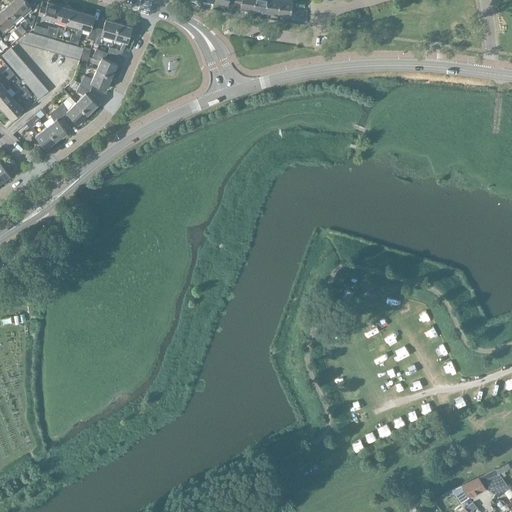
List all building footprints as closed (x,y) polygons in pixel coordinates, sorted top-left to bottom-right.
[(25,0),(12,0),(10,2),(21,14),(30,6),(25,0)] [(241,0),(240,6),(240,8),(252,10),(253,0),(241,0)] [(253,0),(252,10),(265,11),(266,0),(253,0)] [(266,0),(265,11),(277,13),(279,0),(266,0)] [(279,0),(277,13),(290,15),(292,0),(291,0),(279,0)] [(38,14),(55,19),(59,4),(48,1),(46,7),(41,6),(38,14)] [(1,7),(1,10),(12,21),(21,14),(10,2),(6,6),(3,5),(1,7)] [(55,19),(66,23),(71,8),(70,6),(67,5),(66,6),(59,4),(55,19)] [(65,26),(77,30),(83,12),(71,8),(66,23),(65,26)] [(12,21),(1,10),(0,10),(0,36),(14,24),(12,21)] [(76,34),(73,43),(78,44),(82,28),(89,30),(88,34),(91,39),(93,40),(97,29),(95,29),(98,21),(93,19),(94,15),(83,12),(77,30),(76,34)] [(101,31),(97,29),(93,40),(93,41),(101,44),(104,35),(114,38),(118,22),(106,18),(101,31)] [(131,26),(118,22),(114,38),(124,41),(119,50),(110,47),(108,52),(120,56),(122,50),(126,42),(131,26)] [(22,34),(26,31),(20,25),(17,28),(22,34)] [(19,37),(22,34),(17,28),(13,30),(19,37)] [(19,41),(32,45),(35,34),(29,32),(19,41)] [(41,36),(35,34),(32,45),(38,47),(41,36)] [(38,47),(44,49),(47,38),(41,36),(38,47)] [(53,40),(47,38),(44,49),(50,50),(53,40)] [(59,41),(53,40),(50,50),(55,52),(59,41)] [(55,52),(61,54),(65,43),(59,41),(55,52)] [(70,45),(65,43),(61,54),(67,56),(70,45)] [(76,47),(70,45),(67,56),(73,58),(76,47)] [(79,59),(79,58),(82,49),(76,47),(73,58),(79,59)] [(6,60),(15,52),(11,48),(2,55),(6,60)] [(100,60),(96,69),(111,76),(117,64),(104,58),(106,53),(96,48),(92,56),(100,60)] [(19,57),(15,52),(6,60),(10,65),(19,57)] [(14,69),(23,62),(19,57),(10,65),(14,69)] [(27,66),(23,62),(14,69),(18,74),(27,66)] [(31,71),(27,66),(18,74),(23,79),(31,71)] [(2,73),(4,76),(11,70),(8,67),(2,73)] [(111,76),(96,69),(91,79),(84,75),(80,83),(90,89),(93,83),(105,89),(111,76)] [(14,74),(11,70),(4,76),(8,79),(14,74)] [(23,79),(27,83),(35,76),(31,71),(23,79)] [(39,80),(35,76),(27,83),(31,88),(39,80)] [(43,85),(39,80),(31,88),(35,93),(43,85)] [(84,95),(76,102),(86,114),(97,105),(88,94),(90,89),(80,83),(76,91),(84,95)] [(0,106),(3,109),(14,99),(20,94),(27,89),(24,85),(18,91),(17,91),(11,96),(6,90),(0,95),(0,106)] [(48,90),(43,85),(35,93),(39,97),(48,90)] [(30,92),(27,89),(20,94),(23,98),(30,92)] [(63,118),(68,113),(76,123),(86,114),(76,102),(72,98),(64,104),(62,102),(55,107),(63,118)] [(22,109),(14,99),(3,109),(11,119),(22,109)] [(58,122),(63,118),(55,107),(49,113),(54,119),(46,126),(56,140),(66,131),(58,122)] [(36,114),(25,122),(29,127),(40,119),(36,114)] [(37,133),(33,127),(31,129),(46,148),(56,140),(46,126),(37,133)] [(1,164),(0,162),(0,181),(9,175),(5,169),(7,167),(3,163),(1,164)] [(508,462),(495,468),(502,478),(503,477),(503,478),(506,476),(505,475),(506,475),(503,470),(510,466),(508,462)] [(495,468),(478,477),(486,489),(499,496),(509,488),(502,478),(495,468)] [(469,497),(486,489),(478,477),(460,485),(469,497)] [(451,489),(454,493),(460,503),(469,497),(460,485),(451,489)]
